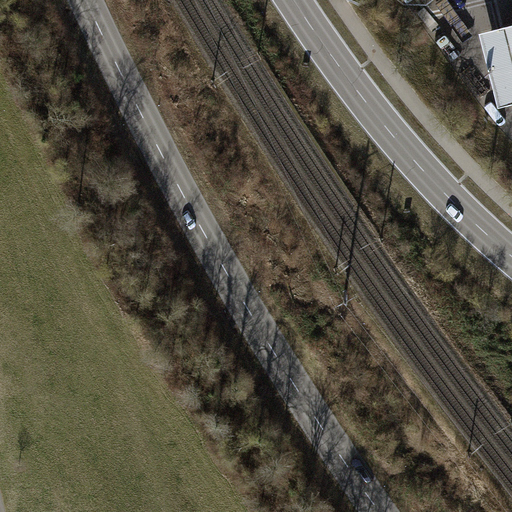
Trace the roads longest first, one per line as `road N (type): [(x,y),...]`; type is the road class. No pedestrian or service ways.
road 1 (tertiary): [(88,0),(202,228),(380,511)]
road 2 (secondary): [(511,256),(431,178),(294,0)]
